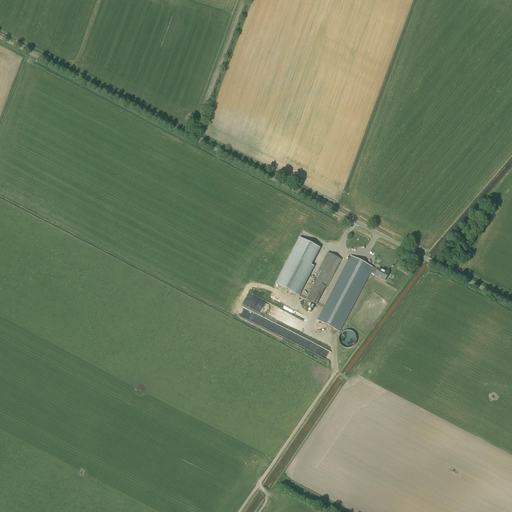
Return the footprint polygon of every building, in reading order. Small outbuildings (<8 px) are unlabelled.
[(299,296),(315,267),(311,265),(319,248),(299,238),(275,283),(299,296)] [(327,288),(341,260),(328,253),(320,269),(322,270),(307,300),(316,305),(325,287),(327,288)] [(375,275),(375,276),(385,281),(389,273),(385,271),(385,272),(379,269),(378,271),(373,268),(351,256),(324,308),(317,320),(340,332),(346,320),(370,273),(375,275)] [(289,316),(281,312),(278,319),(287,323),(289,316)] [(357,339),(357,338),(357,336),(356,334),(354,333),(353,332),(351,331),(350,331),(348,331),(347,331),(345,331),(344,332),(343,333),(341,335),(341,336),(340,338),(340,339),(341,341),(341,342),(342,344),(343,345),(344,346),(346,347),(348,347),(349,348),(350,347),(352,347),(354,346),(355,345),(356,344),(357,342),(357,341),(357,339)] [(330,354),(331,350),(320,345),(318,348),(330,354)]
